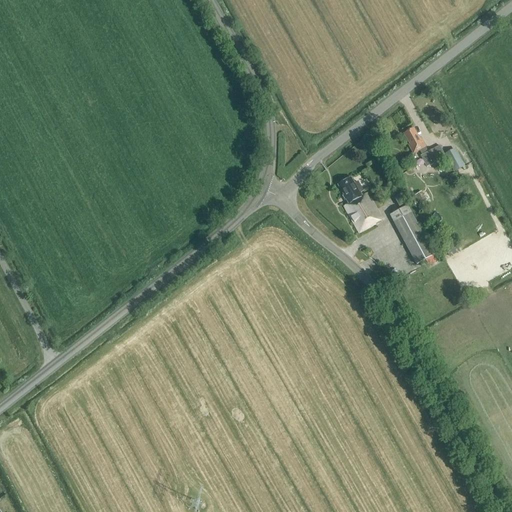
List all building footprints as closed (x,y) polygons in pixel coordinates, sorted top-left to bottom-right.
[(420,139),(414,129),(404,134),(410,145),(409,146),(414,154),(421,151),(423,155),(421,156),(427,167),(441,160),(442,163),(448,160),(455,173),(466,167),(456,149),(445,155),(440,146),(429,152),(421,139),(420,139)] [(355,184),(352,179),(339,186),(349,204),(344,207),(358,235),(375,226),(375,225),(382,221),(368,194),(364,196),(362,193),(364,192),(358,182),(355,184)] [(422,191),(414,196),(419,205),(428,200),(422,191)] [(400,207),(405,204),(401,197),(395,200),(400,207)] [(417,265),(435,256),(408,206),(391,216),(417,265)]
